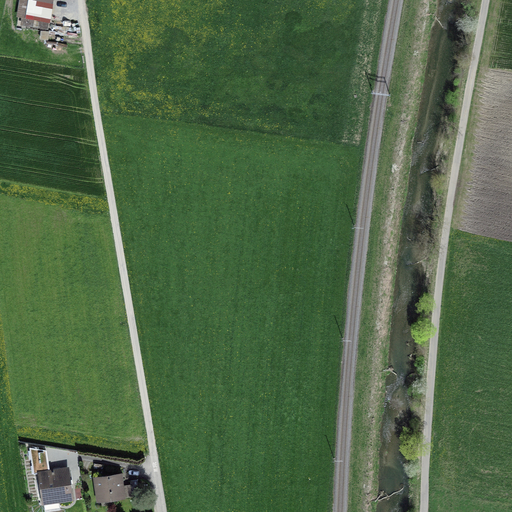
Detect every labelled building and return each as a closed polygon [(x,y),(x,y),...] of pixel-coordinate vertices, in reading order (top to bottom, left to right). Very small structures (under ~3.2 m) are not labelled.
[(47,26),(51,0),(20,0),(18,14),(24,15),(23,22),(47,26)] [(47,454),(49,463),(63,461),(62,452),(47,454)] [(58,496),(59,500),(72,498),(67,468),(61,469),(59,471),(54,472),(54,470),(39,473),(43,499),(58,496)] [(112,496),(112,497),(123,496),(120,474),(95,478),(99,499),(99,498),(112,496)] [(130,480),(132,495),(139,493),(137,479),(130,480)]
